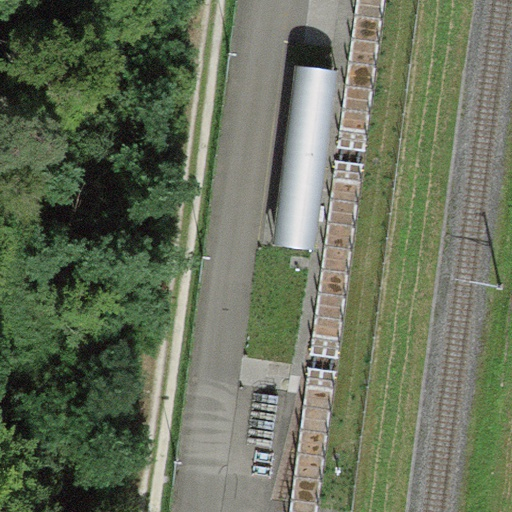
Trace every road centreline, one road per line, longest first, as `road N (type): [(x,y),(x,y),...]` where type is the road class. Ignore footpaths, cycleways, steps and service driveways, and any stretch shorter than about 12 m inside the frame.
road 1 (track): [(156,511),(230,0)]
road 2 (track): [(234,511),(290,0)]
